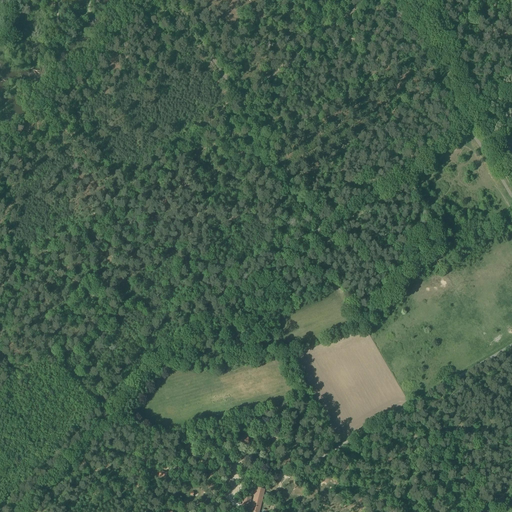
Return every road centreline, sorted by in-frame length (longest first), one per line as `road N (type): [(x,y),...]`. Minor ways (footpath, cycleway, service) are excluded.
road 1 (track): [(511,345),(285,477),(140,432)]
road 2 (tertiary): [(511,179),(426,0)]
